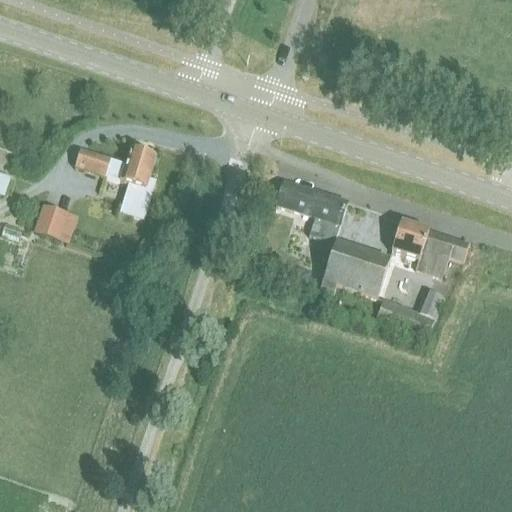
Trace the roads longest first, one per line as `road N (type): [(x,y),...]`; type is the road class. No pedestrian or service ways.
road 1 (unclassified): [(121,511),(248,146)]
road 2 (residential): [(248,146),(511,245)]
road 3 (secondary): [(511,204),(261,116)]
road 4 (secondary): [(195,94),(0,31)]
road 5 (unclassified): [(261,116),(307,0)]
